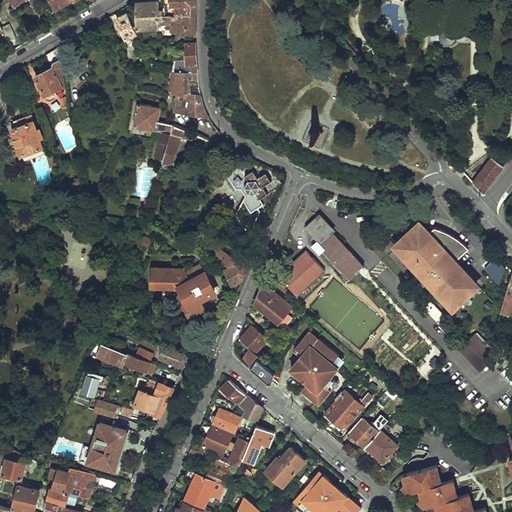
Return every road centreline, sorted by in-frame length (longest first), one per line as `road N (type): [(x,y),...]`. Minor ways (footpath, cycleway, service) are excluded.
road 1 (residential): [(221,358),(400,511)]
road 2 (residential): [(291,0),(433,155),(439,178)]
road 3 (residential): [(301,174),(238,138),(217,114),(204,59),(203,0)]
road 4 (residential): [(221,358),(301,174)]
road 5 (residential): [(154,511),(221,358)]
road 6 (residential): [(439,178),(367,193),(301,174)]
road 7 (residential): [(0,68),(116,1)]
